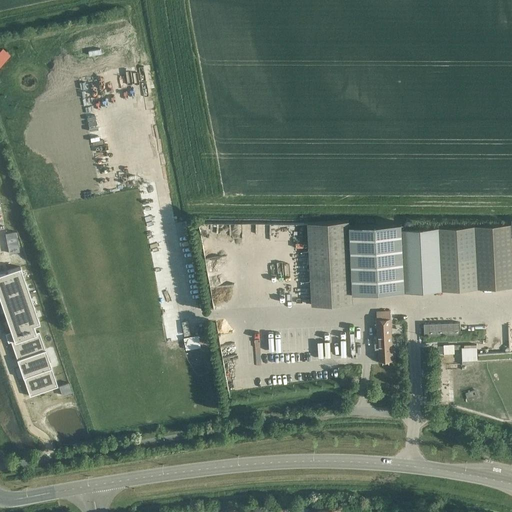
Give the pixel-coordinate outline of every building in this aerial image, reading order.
[(348,220),(308,222),(312,304),(352,302),(352,292),(349,224),(348,220)] [(402,222),(349,224),(352,292),(405,290),(402,229),(402,222)] [(511,261),(510,224),(402,229),(405,290),(511,284),(511,261)] [(15,231),(5,233),(7,243),(17,241),(15,231)] [(17,241),(7,243),(9,253),(18,251),(17,241)] [(3,272),(0,272),(0,300),(2,307),(4,313),(7,321),(9,327),(11,332),(13,339),(10,341),(16,358),(16,359),(22,377),(23,377),(29,395),(57,386),(51,368),(45,349),(38,331),(35,332),(33,324),(39,322),(20,266),(7,270),(3,272)] [(378,360),(392,360),(390,310),(376,310),(378,360)] [(68,382),(58,385),(62,395),(71,392),(68,382)]
